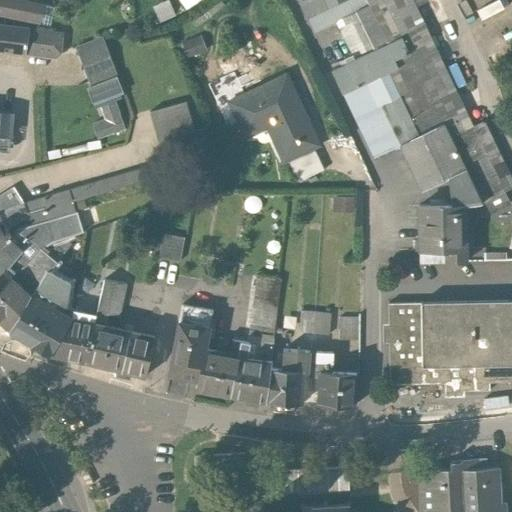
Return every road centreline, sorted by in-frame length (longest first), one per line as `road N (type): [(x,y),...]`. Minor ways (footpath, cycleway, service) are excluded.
road 1 (residential): [(511,419),(430,429),(265,425),(0,364)]
road 2 (unknown): [(150,403),(181,294),(243,299)]
road 3 (secondary): [(0,397),(63,511)]
